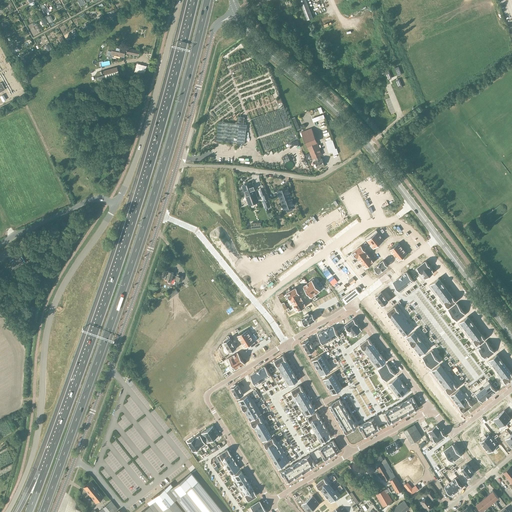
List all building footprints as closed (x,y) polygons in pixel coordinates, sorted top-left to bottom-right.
[(282,10),(288,8),(299,3),(297,0),(290,0),(286,2),(280,4),(282,10)] [(299,0),(307,20),(313,18),(305,0),(299,0)] [(139,51),(113,45),(111,54),(123,57),(124,53),(138,56),(139,51)] [(117,67),(103,71),(106,79),(119,77),(119,75),(122,74),(121,71),(118,72),(117,67)] [(216,140),(235,143),(245,144),(247,124),(219,121),(216,140)] [(316,161),(315,161),(318,168),(325,165),(322,158),(321,159),(320,156),(322,155),(318,145),(318,144),(311,128),(301,132),(308,149),(308,148),(312,159),(315,158),(316,161)] [(334,155),(338,154),(337,148),(335,149),(332,139),(325,141),(329,153),(332,151),(334,155)] [(252,182),(242,186),(248,200),(257,197),(254,190),(255,189),(254,189),(253,186),(254,186),(253,186),(252,182)] [(284,209),(286,209),(287,212),(293,210),(292,207),(294,206),(287,187),(277,191),(284,209)] [(271,206),(268,193),(266,193),(265,188),(259,189),(264,208),(271,206)] [(376,230),(371,234),(379,244),(384,240),(376,230)] [(371,234),(365,238),(373,248),(379,244),(371,234)] [(398,243),(390,249),(394,255),(403,248),(398,243)] [(361,245),(351,253),(355,259),(365,251),(361,245)] [(403,248),(394,255),(398,261),(407,254),(403,248)] [(13,253),(16,259),(9,263),(13,270),(24,264),(19,257),(21,256),(18,250),(13,253)] [(365,251),(355,259),(357,258),(361,263),(369,256),(365,251)] [(369,256),(361,263),(365,268),(374,262),(369,256)] [(383,260),(374,267),(378,273),(388,266),(383,260)] [(426,261),(415,269),(419,274),(418,275),(419,275),(430,266),(426,261)] [(430,266),(419,275),(423,281),(434,272),(430,267),(430,266)] [(183,278),(180,277),(180,275),(178,274),(177,276),(173,275),(174,273),(166,271),(165,271),(163,275),(165,276),(164,279),(165,279),(165,280),(168,281),(168,283),(171,283),(172,278),(176,279),(176,280),(182,281),(183,278)] [(407,272),(402,276),(409,285),(414,281),(412,279),(407,272)] [(402,276),(397,279),(405,289),(409,285),(402,276)] [(438,278),(429,285),(432,290),(442,283),(438,278)] [(313,279),(303,286),(307,292),(317,284),(313,279)] [(397,279),(393,283),(400,292),(405,289),(397,279)] [(442,283),(432,290),(436,295),(445,287),(442,283)] [(317,284),(307,292),(311,297),(322,289),(317,284)] [(347,303),(364,289),(360,284),(342,298),(347,303)] [(445,287),(436,295),(437,294),(441,298),(439,299),(449,292),(445,287)] [(296,288),(286,293),(290,299),(299,294),(300,294),(296,288)] [(381,292),(375,296),(382,306),(388,301),(381,292)] [(449,292),(439,299),(443,304),(452,296),(449,292)] [(299,294),(290,299),(293,305),(303,300),(299,294)] [(452,296),(443,304),(444,303),(448,307),(456,301),(452,296)] [(303,300),(293,305),(297,311),(306,306),(303,300)] [(457,303),(448,310),(452,315),(461,308),(457,303)] [(397,305),(387,312),(391,317),(400,310),(397,305)] [(461,308),(452,315),(456,321),(465,314),(461,308)] [(400,310),(391,317),(394,321),(404,314),(400,310)] [(298,312),(289,317),(292,322),(296,319),(301,317),(298,312)] [(302,320),(300,321),(302,325),(304,324),(305,325),(316,319),(312,313),(309,315),(308,313),(304,315),(305,317),(302,319),(302,320)] [(404,314),(394,321),(398,326),(407,319),(404,314)] [(467,316),(458,323),(461,328),(471,321),(467,316)] [(354,318),(345,325),(349,331),(358,324),(354,318)] [(407,319),(398,326),(401,331),(411,323),(410,323),(409,324),(406,320),(407,319)] [(471,321),(461,328),(462,328),(463,327),(466,331),(465,332),(465,333),(475,325),(471,321)] [(411,323),(401,331),(405,335),(414,328),(411,323)] [(358,324),(349,331),(353,336),(362,330),(358,324)] [(475,325),(465,333),(468,337),(478,330),(475,325)] [(329,329),(328,329),(334,341),(334,340),(339,337),(333,326),(330,328),(329,329)] [(237,336),(241,342),(252,335),(248,329),(237,336)] [(324,331),(323,332),(329,343),(334,341),(328,329),(325,331),(324,331)] [(416,330),(406,337),(409,341),(409,342),(420,334),(420,333),(419,334),(416,330)] [(478,330),(468,337),(469,337),(470,336),(473,340),(471,342),(481,334),(478,330)] [(318,334),(319,338),(322,343),(327,341),(329,343),(323,332),(322,332),(321,333),(318,334)] [(420,334),(409,342),(413,346),(423,338),(420,334)] [(481,334),(471,342),(475,347),(485,339),(481,334)] [(252,335),(241,342),(245,348),(254,342),(250,336),(252,335)] [(228,339),(224,342),(230,352),(236,348),(230,338),(228,339)] [(368,338),(359,346),(362,350),(372,343),(368,338)] [(423,338),(413,346),(416,351),(427,343),(427,342),(426,343),(423,339),(424,338),(423,338)] [(309,339),(302,343),(309,353),(315,350),(309,339)] [(486,341),(475,350),(479,355),(490,347),(486,341)] [(372,343),(362,350),(366,355),(375,348),(372,343)] [(427,343),(416,351),(420,355),(430,347),(427,343)] [(490,347),(479,355),(483,360),(494,352),(490,347)] [(375,348),(366,355),(367,354),(370,358),(369,359),(369,360),(379,352),(375,348)] [(433,350),(422,358),(427,363),(437,355),(433,350)] [(238,352),(227,359),(230,365),(241,358),(238,352)] [(379,352),(369,360),(372,364),(382,357),(379,352)] [(323,354),(312,361),(314,364),(315,365),(315,366),(327,359),(326,359),(323,354)] [(497,354),(487,361),(491,366),(500,359),(497,354)] [(283,355),(273,362),(276,367),(286,361),(283,355)] [(437,355),(427,363),(431,368),(439,362),(435,356),(437,355)] [(382,357),(372,364),(376,369),(386,361),(382,357)] [(241,358),(230,365),(234,371),(245,364),(241,358)] [(327,359),(315,366),(317,369),(318,370),(318,371),(330,364),(327,359)] [(500,359),(491,366),(492,365),(496,369),(504,363),(500,359)] [(286,361),(276,367),(279,372),(289,365),(286,361)] [(387,363),(378,370),(382,375),(380,377),(391,369),(387,363)] [(504,363),(496,369),(499,374),(497,375),(507,368),(504,363)] [(330,364),(318,371),(319,372),(321,375),(321,376),(333,369),(330,364)] [(440,364),(432,370),(435,375),(445,368),(443,369),(440,364)] [(289,365),(279,372),(280,371),(283,376),(292,370),(289,365)] [(265,367),(260,370),(267,381),(272,378),(270,375),(268,371),(265,367)] [(445,368),(435,375),(439,380),(449,372),(449,371),(448,372),(445,368)] [(507,368),(497,375),(501,380),(500,380),(511,372),(510,372),(507,368)] [(391,369),(380,377),(385,382),(395,374),(391,369)] [(260,370),(255,373),(262,384),(267,381),(260,370)] [(292,370),(283,376),(286,380),(284,381),(295,375),(292,370)] [(449,372),(439,380),(442,384),(453,376),(449,372)] [(511,374),(511,372),(500,380),(504,385),(511,378),(511,374)] [(255,373),(250,376),(257,387),(262,384),(255,373)] [(335,373),(323,379),(325,383),(326,383),(326,384),(338,378),(335,373)] [(295,375),(284,381),(284,382),(287,387),(289,386),(298,380),(295,375)] [(397,376),(387,384),(390,389),(401,381),(397,376)] [(453,376),(442,384),(446,388),(445,388),(446,389),(455,381),(452,377),(453,376)] [(338,378),(326,384),(328,388),(329,388),(329,389),(340,383),(337,378),(338,378)] [(401,381),(390,389),(394,394),(404,386),(401,381)] [(455,381),(446,389),(449,393),(459,386),(455,381)] [(488,381),(483,384),(491,395),(496,391),(488,381)] [(340,383),(329,389),(330,390),(330,391),(332,394),(337,391),(343,388),(340,383)] [(233,387),(231,388),(237,398),(244,394),(237,384),(236,385),(235,384),(232,386),(233,387)] [(483,385),(479,388),(479,389),(487,398),(491,395),(483,384),(483,385)] [(300,385),(290,391),(293,397),(295,396),(303,391),(300,385)] [(404,386),(394,394),(397,398),(408,390),(404,386)] [(459,388),(450,395),(455,401),(466,392),(463,394),(459,388)] [(479,389),(475,392),(476,394),(482,401),(482,402),(487,398),(479,389)] [(303,391),(295,396),(297,400),(306,395),(303,391)] [(466,392),(455,401),(459,406),(470,398),(466,392)] [(249,394),(238,400),(241,405),(241,406),(253,399),(252,399),(249,394)] [(476,394),(473,396),(479,403),(482,401),(476,394)] [(306,395),(297,400),(300,405),(309,400),(306,395)] [(388,410),(383,413),(387,419),(389,423),(399,418),(404,415),(414,410),(418,408),(415,402),(413,397),(402,402),(398,405),(388,410)] [(470,398),(459,406),(463,412),(474,404),(469,399),(470,398)] [(253,399),(241,406),(244,410),(256,404),(253,399)] [(334,402),(329,405),(335,415),(338,420),(343,429),(346,434),(352,430),(357,427),(351,417),(348,413),(342,403),(340,399),(334,402)] [(300,405),(298,406),(302,412),(303,411),(312,405),(309,400),(300,405)] [(256,404),(244,410),(244,411),(247,415),(258,409),(256,404)] [(312,405),(303,411),(306,415),(315,410),(312,405)] [(258,409),(247,415),(250,420),(261,414),(258,409)] [(504,410),(499,414),(507,425),(506,423),(511,419),(504,410)] [(316,412),(306,418),(309,423),(311,422),(320,417),(316,412)] [(382,413),(374,418),(378,425),(386,421),(382,413)] [(499,414),(493,419),(502,430),(507,425),(499,414)] [(261,415),(251,421),(254,427),(263,422),(264,421),(261,415)] [(320,417),(311,422),(313,427),(322,422),(320,417)] [(369,420),(359,426),(361,430),(365,436),(369,434),(380,428),(378,425),(374,418),(369,420)] [(263,422),(254,427),(257,431),(265,426),(263,422)] [(313,427),(312,428),(315,433),(325,427),(322,422),(313,427)] [(437,424),(428,431),(432,436),(431,438),(441,430),(437,424)] [(496,438),(498,436),(490,425),(487,428),(496,438)] [(212,426),(207,429),(212,439),(213,440),(219,437),(212,426)] [(265,426),(257,431),(260,436),(268,431),(265,426)] [(325,427),(315,433),(318,438),(328,432),(325,427)] [(416,428),(406,434),(411,444),(422,437),(416,428)] [(207,429),(201,433),(207,442),(212,439),(207,429)] [(441,430),(431,438),(435,443),(445,435),(441,430)] [(268,431),(260,436),(263,441),(271,436),(268,431)] [(328,432),(318,438),(321,443),(331,437),(328,432)] [(193,438),(200,449),(206,445),(199,434),(193,438)] [(482,440),(480,441),(484,447),(493,440),(488,435),(486,437),(485,435),(481,438),(482,440)] [(274,437),(264,443),(267,448),(278,442),(278,441),(277,442),(274,437)] [(193,438),(187,441),(194,452),(200,449),(193,438)] [(323,446),(319,449),(322,455),(325,459),(335,453),(339,451),(336,445),(333,440),(323,446)] [(493,440),(484,447),(489,453),(491,451),(492,452),(496,449),(495,448),(497,446),(493,440)] [(278,442),(267,448),(270,453),(281,446),(278,442)] [(395,442),(385,448),(389,454),(398,449),(395,442)] [(452,445),(444,451),(448,457),(446,458),(457,450),(452,445)] [(281,446),(270,453),(273,458),(284,451),(281,446)] [(227,449),(216,456),(219,461),(230,454),(227,449)] [(319,449),(310,454),(314,460),(322,455),(319,449)] [(457,450),(446,458),(450,463),(461,455),(457,450)] [(284,451),(273,458),(276,463),(286,457),(283,452),(284,451)] [(374,456),(377,462),(383,459),(380,453),(374,456)] [(230,454),(219,461),(222,466),(225,465),(225,464),(233,459),(230,454)] [(285,469),(281,472),(284,477),(287,482),(297,476),(302,473),(311,468),(316,465),(312,459),(309,454),(299,460),(295,463),(285,469)] [(286,457),(276,463),(279,468),(289,462),(286,457)] [(394,472),(385,458),(385,459),(376,464),(385,480),(389,478),(391,480),(390,481),(392,485),(390,487),(390,486),(388,487),(388,488),(385,490),(385,489),(376,494),(383,506),(392,501),(387,493),(390,491),(391,493),(392,492),(392,490),(394,489),(397,493),(403,489),(403,488),(402,488),(393,472),(394,472)] [(233,459),(225,464),(225,465),(228,469),(236,464),(233,459)] [(236,464),(228,469),(231,474),(239,469),(236,464)] [(466,464),(461,468),(468,477),(474,473),(466,464)] [(506,477),(511,472),(511,468),(510,466),(503,472),(506,475),(505,476),(506,477)] [(241,470),(232,476),(235,481),(244,476),(241,470)] [(222,511),(191,473),(142,511),(222,511)] [(235,481),(233,482),(237,487),(247,480),(244,476),(235,481)] [(326,476),(316,484),(320,489),(328,482),(328,483),(330,481),(326,476)] [(455,478),(450,483),(457,491),(462,487),(455,478)] [(247,480),(237,487),(240,492),(250,485),(247,480)] [(91,481),(83,488),(95,503),(100,499),(103,503),(105,501),(102,498),(103,497),(103,496),(104,495),(103,494),(102,495),(91,481)] [(328,482),(320,489),(323,493),(331,487),(328,483),(328,482)] [(418,489),(416,487),(412,490),(406,483),(404,485),(411,495),(418,489)] [(450,483),(444,487),(451,496),(457,491),(450,483)] [(250,485),(240,492),(243,496),(253,490),(250,485)] [(331,487),(323,493),(327,498),(335,491),(331,487)] [(243,496),(242,497),(245,502),(256,495),(253,490),(243,496)] [(335,491),(327,498),(331,502),(333,501),(340,495),(336,490),(335,491)] [(420,502),(428,511),(434,506),(430,501),(432,499),(436,497),(431,490),(427,493),(429,495),(427,497),(420,502)] [(494,501),(495,500),(499,498),(493,491),(492,490),(491,491),(491,492),(489,494),(494,501)] [(359,502),(352,492),(350,494),(357,504),(359,502)] [(484,497),(490,505),(493,502),(495,503),(497,502),(495,500),(494,501),(489,494),(486,496),(485,496),(484,497)] [(312,495),(307,500),(314,508),(319,504),(312,495)] [(490,505),(484,497),(482,498),(483,499),(480,501),(486,508),(487,507),(490,505)] [(308,511),(314,508),(307,500),(302,504),(307,511),(308,511)] [(404,511),(410,507),(404,500),(393,510),(394,511),(404,511)] [(120,511),(118,510),(115,511),(114,511),(118,509),(111,501),(97,511),(95,511),(94,510),(91,511),(120,511)] [(259,501),(247,508),(249,511),(254,511),(263,507),(259,501)] [(486,508),(480,501),(478,503),(477,502),(475,504),(482,511),(485,509),(486,510),(488,509),(487,507),(486,508)]
